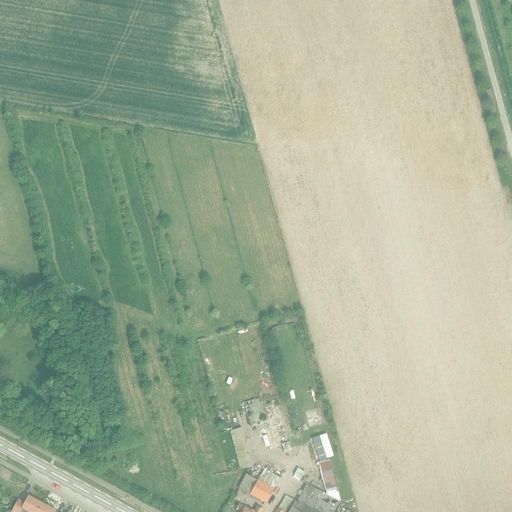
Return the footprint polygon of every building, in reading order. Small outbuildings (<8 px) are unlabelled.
[(245,398),(251,423),(265,419),(263,410),(261,411),(258,395),(245,398)] [(229,410),(220,414),(222,419),(231,415),(229,410)] [(319,410),(306,413),(309,426),(322,422),(319,410)] [(268,423),(273,441),(286,438),(284,428),(281,429),(279,421),(268,423)] [(237,464),(249,462),(240,423),(229,426),(237,464)] [(313,445),(323,441),(322,437),(312,441),(313,445)] [(251,488),(256,474),(243,470),(238,484),(251,488)] [(274,490),(257,481),(250,495),(266,504),(274,490)] [(37,511),(42,504),(28,496),(24,504),(18,501),(11,511),(37,511)] [(315,511),(295,501),(289,511),(315,511)]
